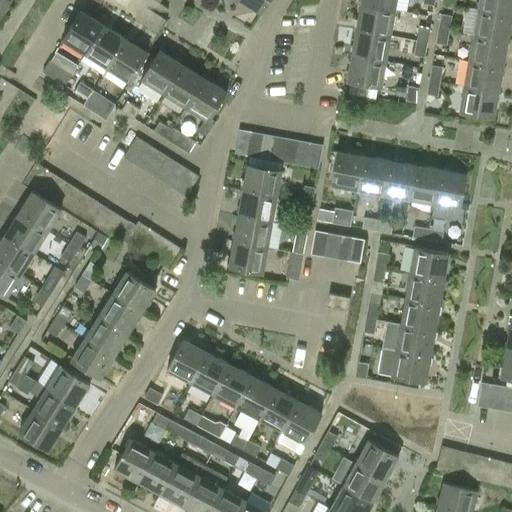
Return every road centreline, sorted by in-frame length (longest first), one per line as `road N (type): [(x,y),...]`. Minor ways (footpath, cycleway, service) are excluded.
road 1 (residential): [(184,301),(64,492)]
road 2 (residential): [(239,103),(218,148),(184,301)]
road 3 (residential): [(330,0),(317,94),(306,116),(289,119),(239,103)]
road 4 (residential): [(319,331),(184,301)]
